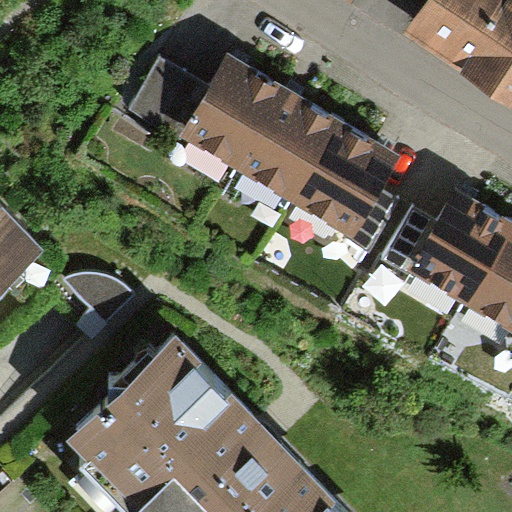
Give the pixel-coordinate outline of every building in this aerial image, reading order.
[(511,0),(413,0),(396,26),(511,101),(511,0)] [(172,135),(341,228),(384,151),(215,58),(172,135)] [(187,83),(149,62),(126,103),(164,124),(187,83)] [(422,218),(371,190),(348,232),(399,260),(422,218)] [(511,236),(442,198),(405,266),(511,325),(511,236)] [(0,271),(33,241),(0,205),(0,271)] [(327,511),(160,336),(58,432),(134,511),(327,511)]
